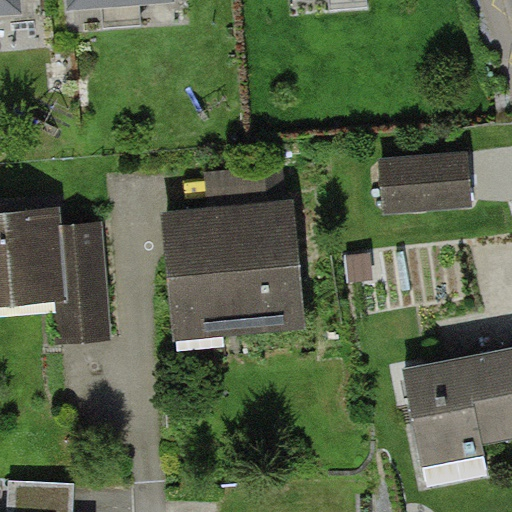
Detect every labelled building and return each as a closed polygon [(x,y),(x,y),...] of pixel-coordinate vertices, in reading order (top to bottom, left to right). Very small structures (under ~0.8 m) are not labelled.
[(179,0),(76,0),(77,11),(180,3),(179,0)] [(468,158),(382,165),(386,208),(471,201),(468,158)] [(292,205),(167,216),(178,348),(224,344),(223,328),(302,321),(292,205)] [(0,225),(0,311),(63,306),(66,343),(107,339),(98,233),(56,237),(55,220),(0,225)] [(511,350),(404,373),(427,482),(487,470),(481,440),(511,433),(511,350)] [(10,511),(71,511),(71,497),(10,497),(10,511)]
